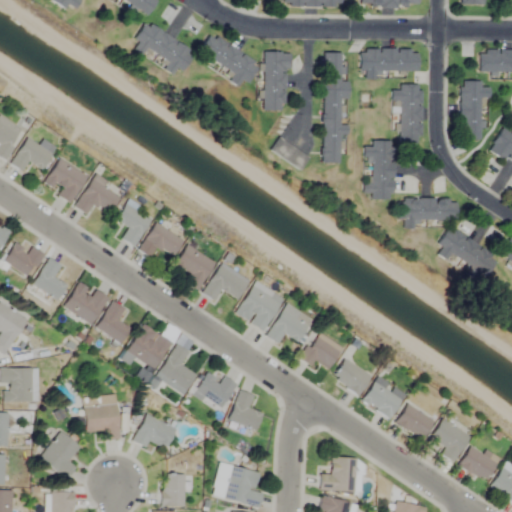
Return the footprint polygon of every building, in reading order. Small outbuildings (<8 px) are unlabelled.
[(70,0),(65,8),(54,0),(70,0)] [(158,0),(148,16),(122,0),(158,0)] [(337,7),(337,0),(279,0),(280,8),(337,7)] [(178,71),(189,51),(143,24),(129,48),(141,55),(143,52),(178,71)] [(206,35),(196,52),(232,73),(227,82),(238,89),(253,62),(206,35)] [(415,73),(415,49),(356,49),(356,72),(363,72),(363,73),(415,73)] [(511,51),(476,50),(476,75),(511,76),(511,51)] [(260,111),(281,112),(282,71),(287,71),(287,53),(261,53),(260,111)] [(337,127),(337,99),(345,99),(345,82),(338,82),(339,54),(319,53),(319,164),(337,164),(337,135),(344,135),(345,127),(337,127)] [(478,82),(456,82),(456,140),(477,140),(478,99),(486,99),(486,88),(478,88),(478,82)] [(388,91),(388,102),(397,102),(396,145),(417,146),(418,86),(396,85),(396,91),(388,91)] [(0,159),(1,161),(21,132),(0,118),(0,159)] [(487,153),(511,164),(511,136),(497,130),(487,153)] [(25,163),(39,172),(49,155),(23,139),(7,165),(19,173),(25,163)] [(365,163),(365,193),(369,193),(369,200),(389,200),(390,142),(368,142),(368,148),(361,148),(361,163),(365,163)] [(67,205),(85,178),(56,159),(40,184),(52,193),(51,194),(67,205)] [(106,214),(116,199),(89,180),(71,207),(83,216),(92,204),(106,214)] [(397,224),(448,223),(448,198),(396,199),(397,224)] [(134,212),(137,208),(125,201),(113,219),(125,228),(118,239),(130,247),(148,221),(134,212)] [(155,248),(169,258),(180,242),(153,223),(135,249),(148,259),(155,248)] [(447,228),(433,252),(480,281),(495,258),(447,228)] [(511,264),(511,240),(507,237),(496,254),(511,264)] [(23,254),(13,244),(0,257),(20,278),(41,258),(30,246),(23,254)] [(194,290),(212,263),(185,245),(168,270),(181,279),(180,281),(194,290)] [(58,266),(45,258),(28,284),(53,301),(63,286),(50,278),(58,266)] [(199,294),(211,302),(219,290),(234,300),(247,281),(219,263),(199,294)] [(87,325),(104,298),(89,288),(88,289),(76,281),(59,307),(87,325)] [(232,314),(259,332),(280,300),(252,282),(232,314)] [(121,310),(109,302),(92,328),(117,344),(126,329),(114,321),(121,310)] [(274,345),(281,334),(295,343),(310,322),(284,304),(262,337),(274,345)] [(22,320),(0,306),(0,355),(0,356),(22,320)] [(167,342),(138,325),(121,353),(150,371),(167,342)] [(339,352),(318,332),(295,357),(306,367),(313,359),(323,368),(339,352)] [(193,376),(177,366),(185,353),(172,345),(152,377),(181,395),(193,376)] [(368,377),(341,360),(329,379),(355,396),(368,377)] [(28,368),(0,367),(0,383),(4,383),(4,391),(0,390),(0,401),(28,402),(28,368)] [(220,377),(216,383),(203,374),(189,395),(216,412),(233,385),(220,377)] [(403,395),(375,377),(358,401),(386,420),(403,395)] [(249,396),(236,391),(224,421),(252,431),(259,414),(244,409),(249,396)] [(79,398),(81,432),(100,432),(100,440),(114,440),(113,397),(79,398)] [(418,441),(431,422),(404,405),(391,423),(418,441)] [(171,430),(142,414),(128,441),(141,448),(146,441),(161,449),(171,430)] [(450,463),(466,438),(439,420),(427,438),(443,448),(438,455),(450,463)] [(36,456),(61,480),(72,469),(63,460),(74,448),(58,433),(36,456)] [(480,483),(494,465),(468,446),(455,464),(480,483)] [(327,475),(316,475),(316,491),(351,492),(351,458),(328,458),(327,475)] [(252,492),(255,472),(214,464),(207,498),(256,507),(258,493),(252,492)] [(511,505),(511,477),(500,468),(486,487),(511,505)] [(180,474),(158,474),(158,507),(180,507),(180,474)] [(7,511),(8,491),(0,490),(0,511),(7,511)] [(69,511),(69,492),(46,492),(45,511),(69,511)] [(314,511),(320,511),(346,511),(349,504),(318,496),(314,511)] [(420,511),(421,507),(391,502),(389,511),(420,511)]
